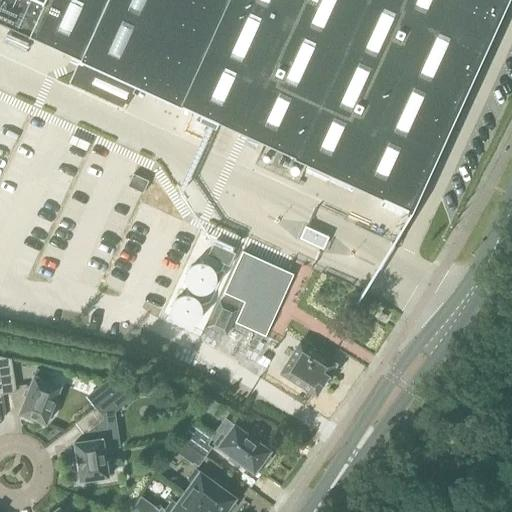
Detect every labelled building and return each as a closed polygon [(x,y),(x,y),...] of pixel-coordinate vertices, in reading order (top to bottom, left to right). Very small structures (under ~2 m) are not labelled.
[(0,0),(0,26),(80,64),(70,85),(123,110),(137,90),(412,216),(510,0),(0,0)] [(143,194),(149,181),(134,174),(128,187),(143,194)] [(230,266),(235,254),(214,244),(208,256),(230,266)] [(243,252),(224,293),(245,303),(236,323),(266,337),(294,275),(243,252)] [(220,301),(207,327),(227,336),(239,310),(220,301)] [(336,365),(301,343),(280,375),(316,397),(323,386),(325,387),(331,377),(329,376),(336,365)] [(0,378),(2,394),(16,392),(11,360),(0,357),(0,378)] [(20,414),(46,424),(49,417),(52,419),(57,406),(54,405),(61,387),(44,381),(47,373),(37,369),(20,414)] [(76,424),(85,435),(105,419),(101,414),(97,408),(76,424)] [(105,419),(85,435),(90,441),(74,443),(76,457),(75,457),(77,469),(78,468),(80,482),(109,477),(108,473),(111,473),(109,459),(106,460),(104,449),(116,447),(111,413),(101,414),(105,419)] [(183,441),(208,459),(214,450),(210,447),(213,441),(193,427),(183,441)] [(215,446),(232,457),(230,461),(240,468),(243,464),(256,474),(259,470),(263,473),(272,459),(268,456),(271,452),(260,444),(263,440),(249,431),(246,435),(235,427),(227,439),(222,436),(215,446)] [(201,469),(208,459),(183,441),(175,453),(195,467),(196,466),(201,469)] [(187,497),(209,511),(235,511),(239,507),(235,504),(238,500),(225,491),(227,488),(217,481),(215,484),(198,472),(191,482),(195,485),(187,497)] [(209,511),(187,497),(180,508),(175,505),(170,511),(209,511)] [(160,511),(144,501),(136,511),(160,511)]
